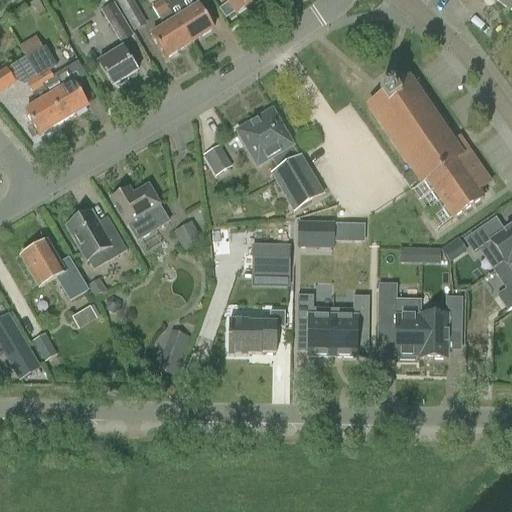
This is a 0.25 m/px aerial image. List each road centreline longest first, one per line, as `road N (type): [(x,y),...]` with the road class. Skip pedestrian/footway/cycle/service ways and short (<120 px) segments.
road 1 (residential): [(511,420),(0,413)]
road 2 (residential): [(39,192),(338,0)]
road 3 (residential): [(511,116),(475,65),(404,0)]
